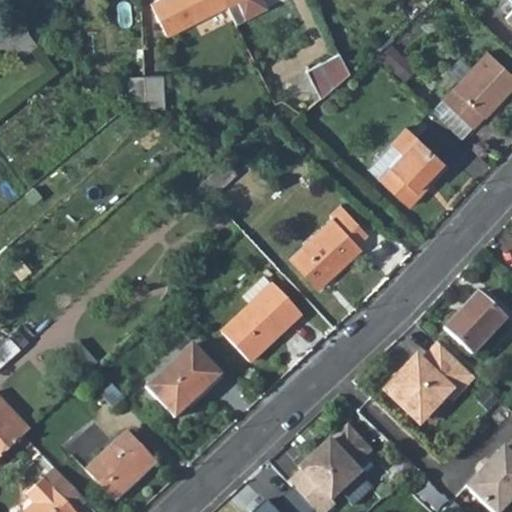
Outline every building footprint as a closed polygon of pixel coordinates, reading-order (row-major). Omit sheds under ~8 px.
[(159,0),(149,5),(166,39),(225,8),(220,0),(159,0)] [(220,0),(225,8),(234,25),(265,9),(260,0),(220,0)] [(31,37),(23,17),(6,31),(7,50),(12,47),(31,37)] [(38,46),(31,37),(12,47),(21,59),(38,46)] [(408,62),(390,44),(378,56),(397,74),(408,62)] [(340,54),(308,70),(321,99),(350,73),(340,54)] [(511,84),(484,59),(443,103),(471,130),(478,122),(477,121),(511,84)] [(142,77),(131,78),(132,105),(143,108),(142,77)] [(161,77),(142,77),(143,108),(150,109),(162,112),(161,77)] [(448,165),(406,125),(366,168),(403,203),(426,179),(431,185),(448,165)] [(195,188),(207,202),(236,174),(224,161),(195,188)] [(336,211),(338,214),(291,256),(316,285),(363,244),(361,240),(367,235),(342,206),(336,211)] [(242,295),(249,303),(221,329),(248,359),(298,313),(271,283),(271,284),(262,275),(242,295)] [(511,329),(511,328),(475,294),(442,329),(479,364),(511,329)] [(218,374),(190,344),(144,386),(171,416),(218,374)] [(470,376),(437,345),(419,364),(414,359),(384,391),(411,417),(422,416),(442,395),(448,400),(470,376)] [(68,355),(55,368),(73,388),(87,376),(68,355)] [(123,396),(110,382),(99,392),(112,406),(123,396)] [(0,456),(24,435),(26,432),(0,402),(0,456)] [(153,461),(125,430),(83,468),(112,499),(153,461)] [(311,460),(287,482),(314,511),(321,511),(332,502),(328,499),(357,472),(351,466),(367,450),(350,431),(341,431),(329,441),(327,440),(311,454),(311,460)] [(499,511),(511,499),(511,456),(501,446),(487,462),(478,472),(463,487),(489,511),(499,511)] [(475,469),(478,472),(487,462),(484,459),(475,469)] [(58,473),(50,464),(39,474),(24,489),(34,500),(19,511),(74,511),(71,508),(82,498),(58,473)] [(312,511),(314,511),(290,486),(266,509),(260,501),(248,511),(312,511)]
